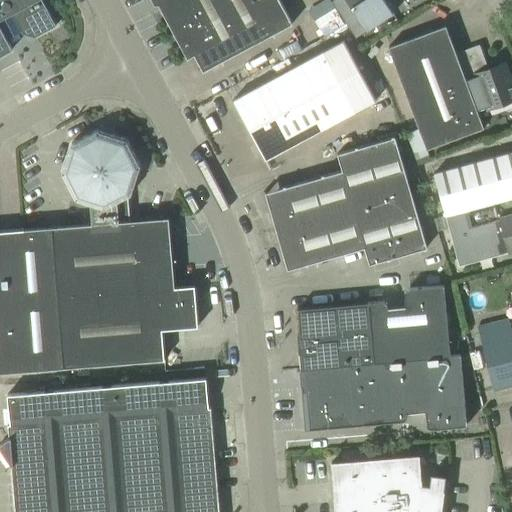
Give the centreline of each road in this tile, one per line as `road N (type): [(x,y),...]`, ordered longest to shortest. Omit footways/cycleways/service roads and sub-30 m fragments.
road 1 (residential): [(269,511),(246,287),(225,221),(136,62)]
road 2 (residential): [(0,134),(136,62)]
